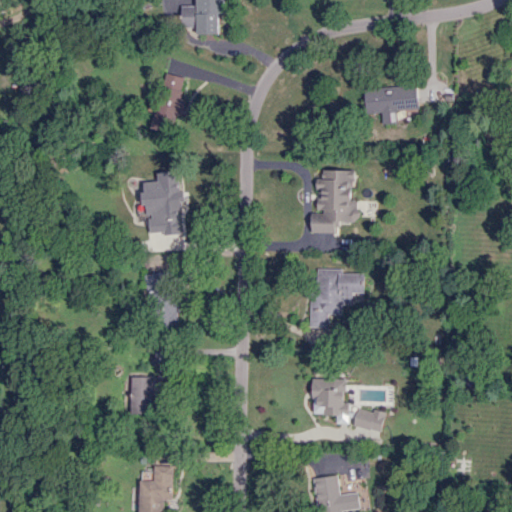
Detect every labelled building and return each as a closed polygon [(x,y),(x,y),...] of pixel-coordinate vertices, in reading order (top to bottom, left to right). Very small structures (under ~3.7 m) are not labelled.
[(219,33),(218,14),(224,13),(224,0),(196,0),(196,5),(181,6),(181,27),(197,26),(197,34),(219,33)] [(186,78),(166,72),(151,126),(169,131),(173,117),(182,120),(187,100),(180,99),(186,78)] [(418,109),(417,85),(365,88),(366,113),(381,112),(382,124),(397,123),(397,110),(418,109)] [(311,232),(337,233),(338,221),(358,222),(359,199),(352,199),(353,170),(323,169),(323,178),(318,178),(317,211),(312,211),(311,232)] [(180,232),(179,209),(181,209),(178,171),(157,172),(157,181),(141,182),(143,204),(146,204),(148,234),(180,232)] [(312,326),(327,326),(327,315),(341,315),(341,304),(352,304),(352,292),(364,292),(364,270),(313,269),(312,326)] [(179,313),(178,306),(174,306),(170,271),(145,274),(148,298),(160,296),(162,315),(179,313)] [(131,377),(133,413),(155,413),(155,397),(167,397),(167,375),(131,377)] [(345,379),(313,378),(313,414),(337,414),(336,423),(349,423),(349,403),(345,403),(345,379)] [(358,407),(353,425),(381,432),(385,413),(358,407)] [(174,466),(156,465),(155,480),(142,480),(141,511),(165,511),(166,499),(173,499),(174,466)] [(314,477),(317,511),(343,511),(343,510),(359,509),(357,492),(339,494),(337,475),(314,477)]
